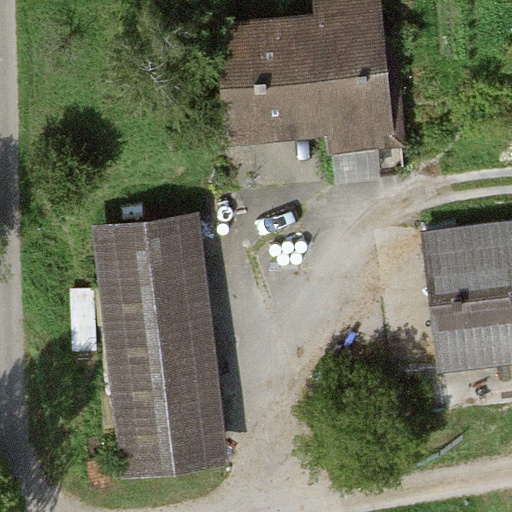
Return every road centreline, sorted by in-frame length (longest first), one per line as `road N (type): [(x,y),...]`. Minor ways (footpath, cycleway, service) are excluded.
road 1 (track): [(6,0),(14,511)]
road 2 (track): [(511,484),(316,511)]
